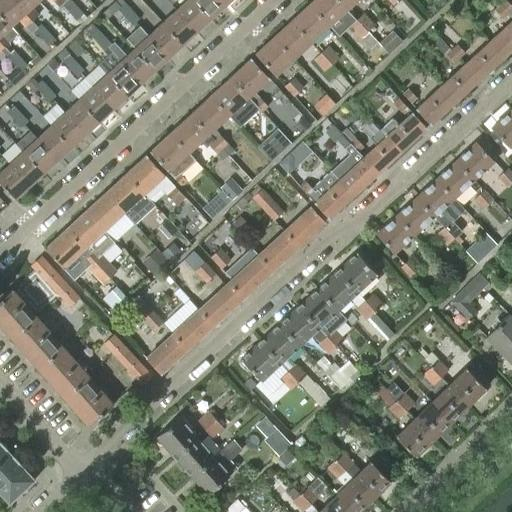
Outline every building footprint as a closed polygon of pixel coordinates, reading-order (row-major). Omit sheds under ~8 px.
[(31,34),(34,31),(38,27),(37,27),(30,20),(29,20),(10,0),(0,0),(0,16),(8,25),(16,18),(23,26),(31,34)] [(10,0),(29,20),(30,20),(37,14),(30,6),(36,0),(10,0)] [(61,5),(68,12),(75,6),(70,0),(66,0),(64,2),(61,5)] [(117,10),(124,17),(132,11),(125,3),(126,2),(123,0),(116,0),(116,1),(121,6),(117,10)] [(183,0),(174,8),(194,30),(208,17),(192,0),(183,0)] [(192,0),(208,17),(222,5),(217,0),(192,0)] [(337,0),(311,0),(308,4),(327,24),(345,8),(337,0)] [(511,18),(510,19),(511,21),(511,2),(510,4),(505,0),(503,0),(497,6),(506,15),(508,14),(511,18)] [(308,4),(290,20),(310,41),(327,24),(308,4)] [(75,6),(68,12),(76,20),(83,14),(75,6)] [(502,19),(506,15),(497,6),(493,10),(502,19)] [(160,21),(180,43),(194,30),(174,8),(160,21)] [(132,11),(124,17),(132,25),(139,19),(132,11)] [(363,13),(356,20),(367,31),(374,25),(363,13)] [(2,45),(9,53),(13,49),(16,47),(9,40),(1,32),(8,25),(0,16),(0,44),(2,46),(2,45)] [(511,21),(510,19),(486,41),(501,58),(511,47),(511,21)] [(290,20),(273,37),(292,57),(310,41),(290,20)] [(367,31),(356,20),(348,27),(359,39),(367,31)] [(146,34),(166,56),(180,43),(160,21),(146,34)] [(89,35),(97,43),(104,37),(96,28),(92,22),(87,27),(92,32),(89,35)] [(40,38),(47,31),(40,24),(37,27),(38,27),(34,31),(40,38)] [(47,31),(40,38),(48,46),(55,39),(47,31)] [(132,47),(153,69),(166,56),(146,34),(132,47)] [(381,47),(388,54),(389,53),(402,41),(395,34),(381,47)] [(118,60),(125,54),(113,42),(111,44),(104,37),(97,43),(104,51),(108,48),(118,60)] [(255,53),(274,74),(292,57),(273,37),(255,53)] [(440,38),(434,43),(438,47),(444,54),(445,54),(450,49),(449,48),(443,41),(440,38)] [(66,46),(77,58),(84,51),(74,39),(66,46)] [(486,41),(463,63),(478,79),(501,58),(486,41)] [(450,49),(459,59),(464,54),(456,44),(450,49)] [(328,46),(320,52),(331,64),(338,57),(328,46)] [(118,60),(139,81),(153,69),(132,47),(125,54),(118,60)] [(61,61),(69,69),(76,62),(64,48),(60,52),(65,57),(61,61)] [(13,63),(20,57),(13,49),(9,53),(6,56),(13,63)] [(459,59),(450,49),(445,54),(453,64),(459,59)] [(331,64),(320,52),(312,60),(324,72),(331,64)] [(20,57),(13,63),(20,71),(27,65),(20,57)] [(249,57),(228,76),(247,96),(253,102),(262,111),(267,106),(253,90),(267,77),(249,57)] [(53,59),(46,65),(52,71),(59,65),(53,59)] [(98,65),(125,94),(139,81),(118,60),(105,72),(98,65)] [(76,62),(69,69),(76,77),(83,70),(76,62)] [(463,63),(439,85),(454,101),(478,79),(463,63)] [(98,65),(84,78),(111,107),(125,94),(98,65)] [(227,114),(247,96),(228,76),(208,95),(227,114)] [(302,88),(293,77),(283,86),(293,96),(302,88)] [(37,90),(41,94),(48,88),(41,80),(37,83),(32,78),(37,83),(33,87),(36,90),(37,90)] [(77,97),(77,98),(97,120),(111,107),(84,78),(71,91),(77,97)] [(454,101),(439,85),(415,107),(430,124),(454,101)] [(48,88),(41,94),(48,102),(55,95),(48,88)] [(402,94),(411,103),(416,98),(408,89),(402,94)] [(398,98),(391,90),(385,96),(392,104),(392,103),(400,112),(406,107),(398,98)] [(208,95),(188,113),(207,133),(228,156),(234,151),(213,127),(227,114),(208,95)] [(77,98),(63,111),(83,133),(97,120),(77,98)] [(56,104),(42,116),(69,145),(83,133),(63,111),(62,111),(56,104)] [(6,112),(13,120),(20,114),(13,105),(9,108),(6,112)] [(412,111),(398,124),(392,118),(381,128),(401,150),(426,127),(412,111)] [(511,141),(511,116),(507,111),(486,130),(504,149),(511,141)] [(228,156),(207,133),(188,113),(168,132),(187,152),(199,141),(206,148),(208,145),(222,161),(228,156)] [(20,114),(13,120),(20,128),(27,121),(20,114)] [(304,115),(296,123),(303,131),(311,123),(304,115)] [(49,124),(35,136),(55,158),(69,145),(42,116),(49,124)] [(332,124),(324,132),(333,142),(341,134),(332,124)] [(375,145),(363,156),(378,172),(401,150),(381,128),(369,138),(375,145)] [(29,130),(15,143),(21,149),(41,171),(55,158),(35,136),(29,130)] [(187,152),(168,132),(148,151),(167,171),(187,152)] [(355,137),(350,142),(358,151),(363,147),(355,137)] [(277,155),(264,140),(257,147),(270,161),(277,155)] [(472,143),(452,161),(470,180),(490,162),(472,143)] [(21,149),(7,162),(27,184),(41,171),(21,149)] [(278,163),(288,174),(293,170),(293,158),(289,153),(278,163)] [(145,154),(124,173),(149,200),(161,189),(176,205),(185,197),(163,174),(145,154)] [(363,156),(338,179),(353,195),(378,172),(363,156)] [(452,161),(433,179),(450,199),(470,180),(452,161)] [(27,184),(7,162),(0,168),(0,182),(13,197),(27,184)] [(511,182),(511,174),(507,168),(497,177),(506,188),(511,182)] [(173,177),(181,186),(187,181),(179,172),(173,177)] [(124,173),(104,192),(136,225),(155,207),(124,173)] [(301,187),(328,217),(353,195),(332,174),(314,191),(306,182),(301,187)] [(433,179),(413,197),(431,217),(450,199),(433,179)] [(251,197),(258,204),(268,195),(261,188),(251,197)] [(493,200),(483,190),(473,199),(483,209),(493,200)] [(104,192),(84,210),(102,230),(122,212),(104,192)] [(242,198),(236,204),(239,207),(240,209),(243,206),(244,206),(247,203),(246,202),(251,197),(247,193),(242,198)] [(258,204),(268,215),(278,206),(268,195),(258,204)] [(413,197),(393,216),(411,235),(431,217),(413,197)] [(309,206),(282,231),(296,247),(324,221),(309,206)] [(84,210),(64,228),(83,248),(84,248),(102,230),(84,210)] [(238,216),(230,224),(239,233),(247,226),(238,216)] [(411,235),(393,216),(373,234),(391,254),(411,235)] [(450,220),(441,228),(452,240),(461,231),(450,220)] [(84,248),(83,248),(64,228),(43,248),(62,268),(75,255),(81,261),(82,260),(92,272),(105,260),(95,249),(89,254),(84,248)] [(452,240),(441,228),(435,234),(446,245),(452,240)] [(282,231),(255,257),(269,272),(296,247),(282,231)] [(159,251),(170,263),(181,253),(170,241),(159,251)] [(210,257),(221,269),(230,260),(219,248),(210,257)] [(141,262),(155,277),(170,264),(156,249),(141,262)] [(353,253),(334,270),(354,293),(356,292),(374,274),(353,253)] [(46,281),(69,305),(78,297),(41,256),(31,266),(45,281),(46,281)] [(255,257),(227,282),(242,297),(269,272),(255,257)] [(399,267),(409,278),(419,268),(409,258),(399,267)] [(92,272),(102,283),(109,277),(115,271),(105,260),(92,272)] [(215,274),(204,262),(194,271),(205,283),(215,274)] [(373,313),(363,302),(364,300),(356,292),(354,293),(334,270),(315,288),(336,311),(349,298),(357,307),(355,308),(386,341),(394,334),(374,312),(373,313)] [(439,311),(444,317),(455,307),(467,319),(475,310),(468,302),(488,283),(479,273),(439,311)] [(227,282),(200,307),(214,322),(242,297),(227,282)] [(315,288),(296,306),(335,348),(344,339),(334,328),(325,336),(317,328),(336,311),(315,288)] [(0,297),(0,325),(88,426),(112,404),(10,289),(0,297)] [(372,293),(364,300),(363,302),(373,313),(374,312),(383,304),(372,293)] [(131,308),(138,316),(148,306),(141,299),(131,308)] [(138,316),(148,326),(158,317),(148,306),(138,316)] [(296,306),(277,323),(298,346),(310,334),(318,342),(317,343),(340,369),(348,362),(335,348),(296,306)] [(200,307),(173,332),(187,347),(214,322),(200,307)] [(511,315),(510,317),(506,313),(484,336),(511,364),(511,315)] [(158,317),(148,326),(153,331),(163,322),(158,317)] [(277,323),(258,341),(279,364),(286,372),(297,383),(297,382),(319,407),(326,401),(313,386),(315,384),(306,375),(296,363),(294,365),(287,356),(298,346),(277,323)] [(187,347),(173,332),(145,358),(159,373),(187,347)] [(127,370),(140,385),(150,376),(113,336),(105,344),(128,369),(127,370)] [(260,382),(279,364),(258,341),(238,359),(260,382)] [(431,366),(430,367),(440,377),(448,370),(431,351),(423,359),(431,366)] [(440,377),(430,367),(422,375),(432,385),(440,377)] [(465,368),(448,385),(467,405),(485,388),(465,368)] [(280,377),(279,379),(289,390),(297,383),(286,372),(280,377)] [(405,411),(379,384),(374,389),(389,406),(387,408),(398,419),(405,411)] [(380,384),(379,384),(405,411),(414,403),(396,385),(388,393),(380,384)] [(448,385),(430,402),(449,422),(467,405),(448,385)] [(430,402),(413,419),(432,439),(449,422),(430,402)] [(197,422),(203,429),(215,418),(209,412),(197,422)] [(264,416),(255,425),(266,437),(275,428),(264,416)] [(154,437),(171,457),(195,436),(177,417),(154,437)] [(215,418),(203,429),(211,437),(222,427),(215,418)] [(432,439),(413,419),(395,436),(414,456),(432,439)] [(171,457),(188,476),(212,455),(195,436),(171,457)] [(334,459),(372,498),(390,480),(370,460),(359,471),(352,464),(352,463),(342,452),(327,437),(321,443),(336,457),(334,459)] [(0,496),(7,503),(33,479),(0,443),(0,496)] [(212,455),(188,476),(206,496),(237,468),(220,448),(212,455)] [(286,448),(277,458),(285,466),(294,456),(286,448)] [(335,495),(351,511),(357,511),(372,498),(334,459),(327,467),(344,485),(335,495)] [(308,485),(299,494),(310,504),(319,496),(308,485)] [(299,494),(292,501),(302,511),(304,510),(310,504),(299,494)] [(317,511),(351,511),(335,495),(317,511)]
